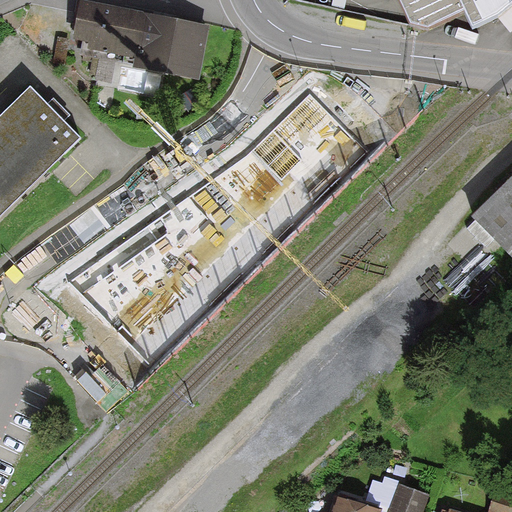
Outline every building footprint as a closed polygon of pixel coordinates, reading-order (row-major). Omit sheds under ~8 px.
[(399,0),(414,30),(458,9),(466,26),(503,0),(399,0)] [(210,31),(87,9),(81,45),(145,56),(143,71),(202,81),(210,31)] [(160,351),(370,151),(312,90),(222,176),(161,233),(104,288),(102,290),(131,321),(160,351)] [(22,94),(0,116),(0,211),(70,141),(22,94)] [(161,233),(222,176),(87,270),(104,288),(161,233)] [(511,191),(477,226),(511,261),(511,191)] [(400,487),(390,511),(413,511),(420,494),(400,487)] [(333,500),(329,511),(368,511),(369,509),(333,500)]
